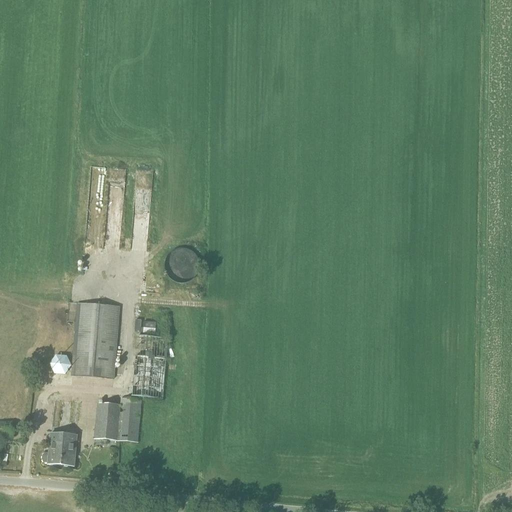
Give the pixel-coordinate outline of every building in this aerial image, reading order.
[(196,265),(175,260),(170,285),(192,289),(196,265)] [(120,308),(78,305),(73,376),(114,380),(120,308)] [(143,335),(155,336),(156,323),(143,323),(143,329),(141,328),(141,321),(135,321),(134,333),(140,334),(140,333),(143,334),(143,335)] [(138,337),(132,397),(141,398),(163,400),(165,370),(166,365),(168,339),(138,337)] [(66,357),(56,357),(49,366),(54,375),(64,376),(71,366),(66,357)] [(97,408),(94,440),(116,441),(121,442),(137,443),(141,404),(141,401),(121,399),(120,407),(97,405),(97,408)] [(0,436),(11,437),(12,425),(0,423),(0,436)] [(42,457),(42,460),(44,463),(48,464),(48,465),(74,467),(77,437),(50,434),(49,454),(44,454),(42,457)]
